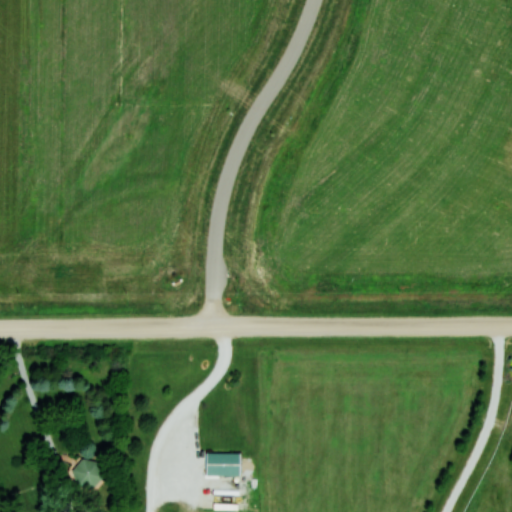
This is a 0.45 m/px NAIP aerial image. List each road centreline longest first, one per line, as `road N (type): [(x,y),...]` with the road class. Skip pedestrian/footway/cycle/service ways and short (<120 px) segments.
road 1 (residential): [(0,328),(511,324)]
road 2 (residential): [(211,327),(214,215),(232,160),(313,0)]
